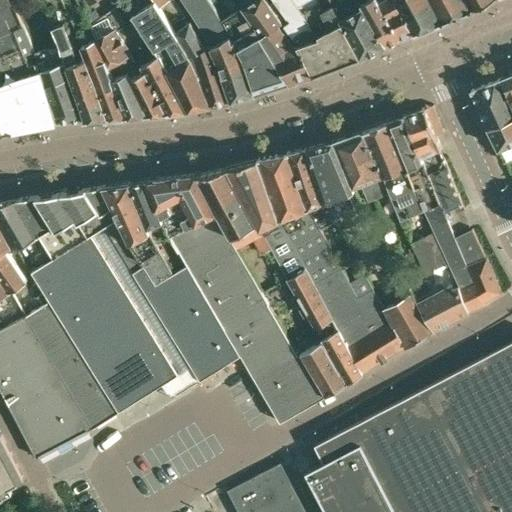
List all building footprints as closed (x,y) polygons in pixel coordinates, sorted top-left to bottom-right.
[(0,0),(0,113),(7,132),(59,121),(44,67),(41,58),(14,0),(0,0)] [(156,0),(154,0),(134,13),(159,54),(162,58),(191,109),(214,104),(177,31),(156,0)] [(238,99),(260,91),(223,18),(211,0),(185,0),(197,17),(212,42),(209,44),(217,63),(231,100),(238,99)] [(254,0),(252,2),(245,6),(293,80),(318,71),(299,42),(295,44),(280,21),(284,19),(270,0),(254,0)] [(278,0),(289,16),(291,15),(293,18),(287,23),(300,42),(299,42),(318,71),(364,54),(333,5),(325,9),(321,1),(319,2),(317,0),(278,0)] [(333,5),(364,54),(389,43),(364,6),(366,5),(362,1),(347,8),(342,0),(332,0),(335,5),(333,5)] [(361,0),(362,1),(366,5),(364,6),(389,43),(405,36),(380,0),(361,0)] [(380,0),(405,36),(421,30),(401,0),(380,0)] [(401,0),(421,30),(446,20),(434,0),(401,0)] [(469,0),(434,0),(446,20),(473,7),(469,0)] [(131,18),(120,4),(111,10),(122,24),(131,18)] [(260,91),(293,80),(245,6),(223,18),(260,91)] [(111,69),(117,65),(124,61),(132,56),(131,55),(133,54),(116,27),(113,29),(108,19),(91,27),(96,37),(98,36),(111,69)] [(214,104),(231,100),(217,63),(209,44),(206,46),(192,20),(177,31),(214,104)] [(66,21),(54,26),(60,39),(67,59),(88,118),(111,117),(88,56),(77,60),(73,49),(76,46),(66,21)] [(96,37),(83,44),(89,56),(88,56),(111,117),(130,116),(114,77),(112,73),(111,69),(98,36),(96,37)] [(162,58),(159,54),(145,61),(140,64),(144,71),(167,112),(191,109),(162,58)] [(132,56),(124,61),(126,64),(134,60),(132,56)] [(67,59),(60,61),(44,67),(59,121),(88,118),(67,59)] [(124,61),(117,65),(119,69),(126,64),(124,61)] [(131,77),(130,78),(127,71),(114,77),(130,116),(150,114),(137,88),(131,77)] [(167,112),(144,71),(131,77),(137,88),(150,114),(163,113),(167,112)] [(511,72),(501,77),(511,101),(511,72)] [(511,101),(501,77),(474,88),(505,159),(511,156),(511,101)] [(425,106),(403,113),(441,202),(445,212),(464,203),(449,166),(445,156),(425,106)] [(424,209),(441,202),(403,113),(388,119),(408,166),(406,167),(423,207),(424,209)] [(388,119),(366,128),(373,146),(384,174),(389,187),(391,192),(402,216),(423,207),(406,167),(408,166),(388,119)] [(366,128),(352,133),(370,179),(377,198),(391,192),(389,187),(384,174),(373,146),(366,128)] [(346,135),(338,138),(341,147),(347,164),(355,182),(356,184),(362,182),(370,201),(377,198),(370,179),(352,133),(346,135)] [(338,138),(309,145),(312,154),(316,163),(320,175),(328,193),(330,198),(335,196),(341,211),(348,217),(356,214),(357,204),(351,189),(354,188),(353,185),(356,184),(355,182),(347,164),(341,147),(338,138)] [(309,145),(291,150),(298,168),(311,210),(321,229),(337,219),(326,199),(330,198),(316,163),(309,145)] [(261,156),(259,156),(267,175),(281,222),(283,225),(300,256),(307,268),(316,284),(344,269),(321,229),(311,210),(298,168),(291,150),(261,156)] [(238,183),(266,234),(273,247),(290,277),(307,268),(300,256),(283,225),(281,222),(267,175),(259,156),(230,164),(228,165),(238,183)] [(200,172),(220,211),(224,219),(238,245),(255,236),(263,252),(273,247),(266,234),(238,183),(228,165),(216,168),(200,172)] [(148,179),(147,179),(175,234),(220,211),(200,172),(199,173),(198,172),(148,179)] [(131,181),(128,182),(150,226),(157,223),(164,237),(166,238),(171,235),(174,242),(180,251),(182,250),(175,234),(147,179),(131,182),(131,181)] [(128,182),(105,185),(121,216),(131,236),(147,263),(158,283),(176,272),(170,263),(153,232),(150,226),(128,182)] [(83,189),(105,226),(121,216),(105,185),(83,189)] [(73,244),(89,235),(92,233),(92,234),(105,226),(83,189),(75,190),(43,195),(41,194),(73,244)] [(41,194),(20,197),(31,217),(40,232),(39,233),(53,255),(55,254),(73,244),(41,194)] [(39,233),(40,232),(31,217),(20,197),(0,200),(0,218),(1,221),(17,246),(39,233)] [(435,230),(412,243),(427,275),(430,274),(448,264),(449,264),(458,282),(458,283),(469,310),(471,309),(474,307),(484,302),(485,302),(485,301),(502,291),(495,274),(487,257),(487,256),(486,256),(485,254),(472,227),(456,236),(445,212),(441,202),(424,209),(435,230)] [(220,211),(175,234),(182,250),(189,264),(242,354),(281,421),(328,394),(302,351),(300,349),(298,351),(257,285),(259,284),(238,245),(224,219),(220,211)] [(0,264),(7,277),(12,287),(27,277),(11,251),(17,246),(1,221),(0,218),(0,264)] [(105,226),(92,234),(179,373),(193,365),(134,271),(105,226)] [(73,244),(55,254),(53,255),(54,257),(33,270),(51,300),(52,302),(121,410),(179,373),(92,234),(92,233),(89,235),(73,244)] [(147,263),(134,271),(193,365),(202,379),(242,354),(189,264),(176,272),(158,283),(147,263)] [(0,294),(12,287),(7,277),(0,264),(0,294)] [(340,327),(339,328),(316,284),(307,268),(290,277),(325,337),(350,381),(365,371),(340,327)] [(340,327),(365,371),(408,345),(386,305),(376,287),(358,296),(350,281),(344,269),(316,284),(339,328),(340,327)] [(376,287),(368,272),(350,281),(358,296),(376,287)] [(408,345),(434,329),(419,302),(407,281),(404,282),(403,279),(396,284),(403,295),(386,305),(408,345)] [(429,294),(419,302),(426,316),(434,329),(436,328),(456,317),(468,310),(469,310),(458,283),(458,282),(457,282),(454,284),(453,282),(443,287),(429,294)] [(28,313),(46,345),(95,426),(121,410),(52,302),(51,300),(28,313)] [(95,426),(46,345),(28,313),(0,328),(0,385),(37,456),(69,440),(95,426)] [(302,351),(328,394),(350,381),(325,337),(302,351)] [(511,511),(511,340),(318,442),(328,462),(310,471),(305,474),(324,511),(511,511)] [(0,489),(25,475),(2,433),(0,433),(0,489)] [(239,511),(298,511),(305,509),(281,461),(228,489),(239,511)]
